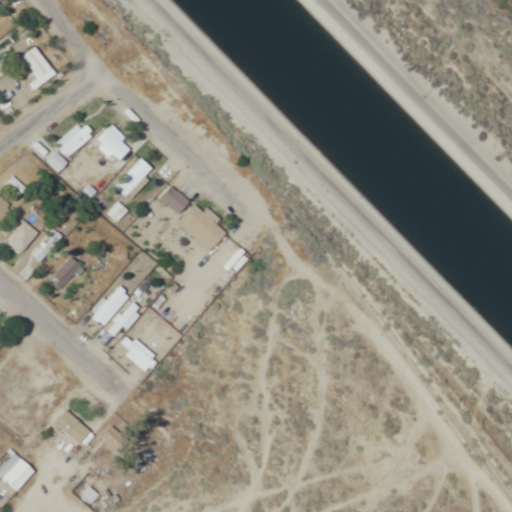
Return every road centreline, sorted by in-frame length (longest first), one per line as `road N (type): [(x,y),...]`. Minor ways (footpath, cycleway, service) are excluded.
road 1 (residential): [(241,213),(101,71),(44,0)]
road 2 (residential): [(511,197),(323,0)]
road 3 (residential): [(125,394),(0,273)]
road 4 (residential): [(0,145),(101,71)]
